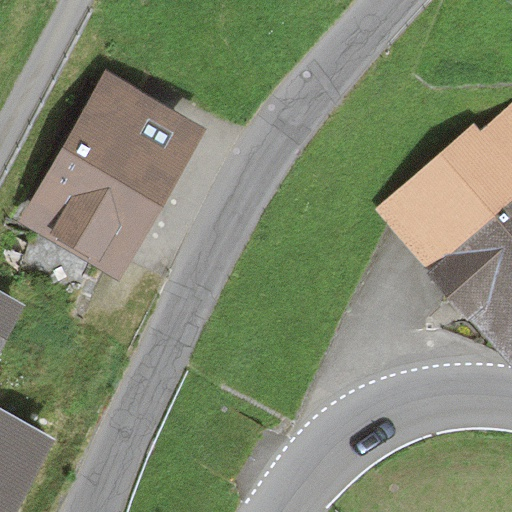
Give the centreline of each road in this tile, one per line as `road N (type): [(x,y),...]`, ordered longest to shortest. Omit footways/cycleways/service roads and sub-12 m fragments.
road 1 (tertiary): [(89,511),(212,247),(386,0)]
road 2 (tertiary): [(511,399),(444,396),(365,421),(331,447),(277,511)]
